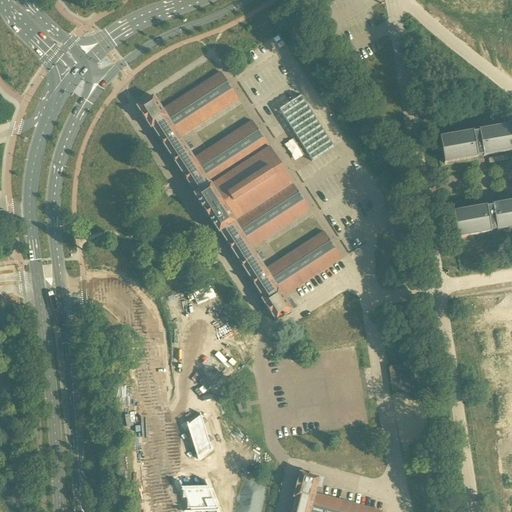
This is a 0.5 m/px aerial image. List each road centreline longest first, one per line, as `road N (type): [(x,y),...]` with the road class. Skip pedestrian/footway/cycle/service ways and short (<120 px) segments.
road 1 (secondary): [(72,76),(34,149),(28,179),(60,511)]
road 2 (secondary): [(80,511),(55,210),(62,157),(100,81)]
road 3 (unclassified): [(272,332),(128,109)]
road 4 (tertiary): [(437,288),(472,511)]
road 5 (unclassified): [(368,302),(396,495)]
road 6 (tertiary): [(393,0),(421,192)]
road 7 (secondary): [(100,81),(158,38),(243,0)]
road 8 (unclassified): [(511,92),(408,0)]
road 9 (unclassified): [(368,302),(362,284),(344,282),(272,332)]
road 10 (secondary): [(196,0),(131,24),(89,57)]
